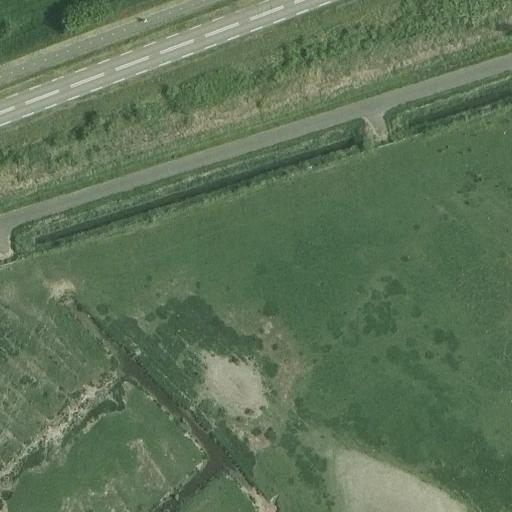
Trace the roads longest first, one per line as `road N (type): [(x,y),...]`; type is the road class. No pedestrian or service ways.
road 1 (unclassified): [(0,228),(511,67)]
road 2 (secondary): [(0,115),(307,0)]
